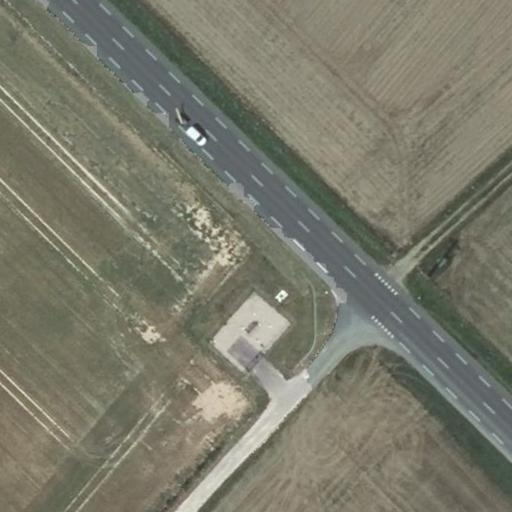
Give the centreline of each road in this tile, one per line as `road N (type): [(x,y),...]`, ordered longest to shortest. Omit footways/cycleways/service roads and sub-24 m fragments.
road 1 (secondary): [(62,0),(376,309)]
road 2 (unclassified): [(376,309),(188,511)]
road 3 (track): [(366,299),(511,170)]
road 4 (secondary): [(376,309),(511,442)]
